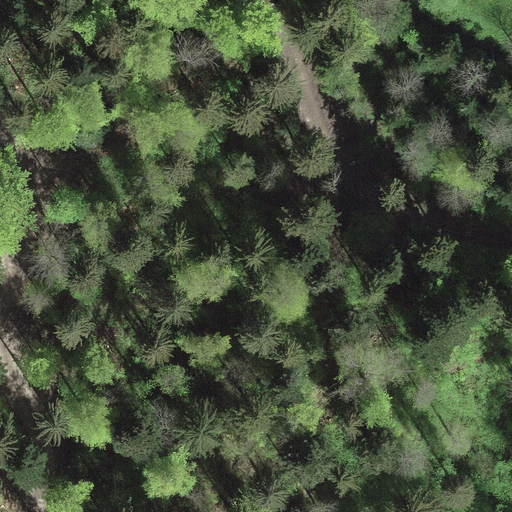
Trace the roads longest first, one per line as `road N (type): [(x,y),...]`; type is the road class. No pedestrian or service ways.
road 1 (track): [(283,0),(306,113),(336,176),(397,215),(511,242)]
road 2 (track): [(0,131),(17,159),(23,197),(20,239),(0,302)]
road 3 (track): [(0,345),(33,415),(36,458),(26,511)]
